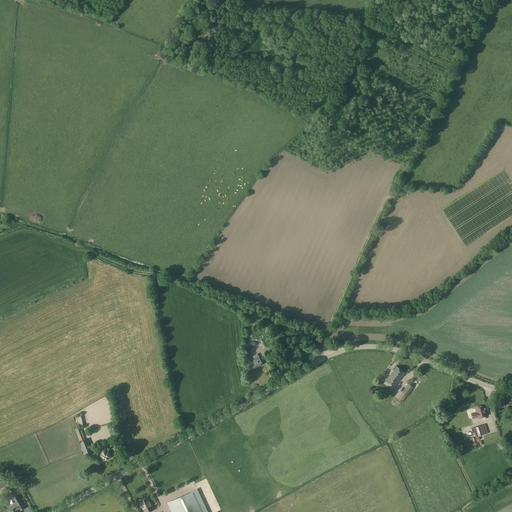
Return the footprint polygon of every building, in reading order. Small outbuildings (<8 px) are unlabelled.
[(254,369),(263,364),(259,357),(258,354),(253,356),(254,359),(252,360),(254,363),(251,365),(254,369)] [(386,380),(395,386),(405,373),(397,367),(386,380)] [(407,396),(413,387),(409,384),(402,392),(403,393),(398,399),(402,402),(407,396)] [(478,418),(487,415),(484,405),(475,408),(476,412),(471,413),(473,419),(478,417),(478,418)] [(477,432),(478,436),(487,433),(485,424),(475,427),(471,429),(473,433),(477,432)] [(85,440),(80,427),(75,429),(86,456),(93,454),(87,439),(85,440)] [(108,452),(105,446),(99,449),(99,451),(101,455),(100,455),(103,462),(112,457),(109,451),(108,452)] [(169,502),(173,511),(206,511),(196,489),(169,502)] [(17,511),(17,510),(19,509),(20,510),(24,508),(17,495),(13,498),(15,503),(8,507),(10,511),(9,511),(17,511)] [(147,497),(139,501),(140,501),(139,502),(140,505),(141,505),(144,511),(148,510),(149,511),(154,509),(150,500),(149,500),(147,497)]
